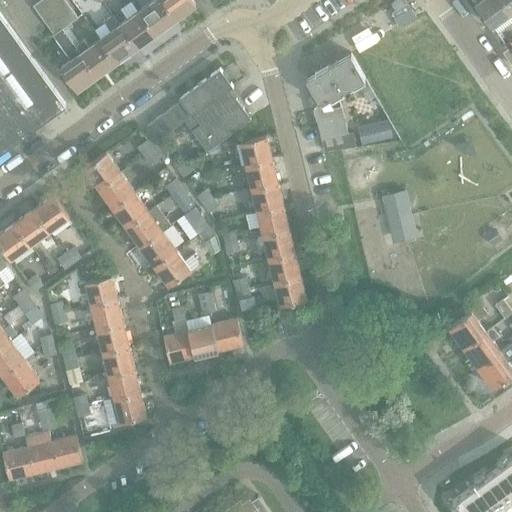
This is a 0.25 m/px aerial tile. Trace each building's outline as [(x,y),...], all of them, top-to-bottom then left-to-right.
[(39,0),(33,5),(40,15),(61,0),(39,0)] [(65,0),(61,0),(40,15),(47,25),(59,16),(66,26),(78,17),(65,0)] [(161,0),(152,0),(139,10),(156,32),(175,18),(172,14),(161,0)] [(161,0),(172,14),(175,18),(195,4),(192,0),(161,0)] [(511,10),(504,0),(479,0),(476,2),(493,25),(494,24),(506,41),(500,45),(511,61),(511,11),(511,10)] [(139,10),(119,24),(136,47),(156,32),(139,10)] [(0,151),(66,104),(0,13),(0,151)] [(110,31),(100,38),(116,61),(136,47),(119,24),(112,14),(103,21),(110,31)] [(59,16),(47,25),(53,34),(52,35),(70,59),(60,66),(77,90),(96,75),(88,64),(80,53),(75,45),(62,28),(66,26),(59,16)] [(83,39),(75,45),(80,53),(88,64),(96,75),(116,61),(100,38),(88,46),(83,39)] [(351,52),(307,77),(315,93),(311,95),(314,110),(318,127),(321,140),(324,151),(324,152),(333,151),(357,147),(353,132),(349,134),(339,96),(352,89),(355,93),(362,90),(368,101),(376,96),(351,52)] [(181,100),(147,125),(157,140),(185,120),(229,89),(233,86),(222,70),(220,68),(207,77),(202,80),(179,97),(181,100)] [(229,89),(185,120),(207,151),(237,129),(251,118),(250,117),(229,89)] [(359,124),(363,142),(395,134),(390,116),(359,124)] [(237,129),(207,151),(210,155),(222,151),(227,150),(242,150),(240,141),(237,129)] [(266,134),(240,141),(242,150),(246,164),(272,158),(266,134)] [(147,140),(138,147),(144,155),(153,149),(147,140)] [(153,149),(144,155),(149,163),(159,156),(153,149)] [(106,152),(84,167),(99,187),(121,172),(106,152)] [(272,158),(246,164),(246,165),(252,188),(277,181),(272,159),(272,158)] [(187,160),(177,167),(183,177),(194,169),(187,160)] [(121,172),(99,187),(113,207),(135,192),(121,172)] [(175,179),(166,186),(171,193),(181,187),(175,179)] [(277,181),(252,188),(252,189),(257,211),(283,205),(278,182),(277,181)] [(181,187),(171,193),(177,202),(186,195),(181,187)] [(207,188),(197,195),(202,202),(203,204),(213,196),(212,195),(207,188)] [(405,189),(382,194),(393,240),(416,235),(405,189)] [(135,192),(113,207),(127,226),(148,211),(135,192)] [(54,194),(34,208),(49,230),(69,215),(54,194)] [(213,196),(203,204),(209,212),(219,205),(213,196)] [(148,211),(127,226),(141,246),(163,231),(162,230),(171,224),(157,204),(148,211)] [(283,205),(257,211),(257,212),(263,234),(289,228),(283,206),(283,205)] [(34,208),(15,222),(30,244),(49,230),(34,208)] [(203,218),(193,225),(199,233),(209,226),(203,218)] [(15,222),(0,232),(0,244),(10,258),(30,244),(15,222)] [(209,226),(199,233),(205,241),(214,234),(209,226)] [(494,227),(484,234),(492,246),(502,239),(494,227)] [(289,228),(263,234),(263,235),(269,258),(294,251),(289,229),(289,228)] [(235,230),(223,233),(226,243),(238,240),(235,230)] [(163,231),(141,246),(155,265),(176,250),(163,231)] [(238,240),(226,243),(226,244),(228,253),(240,250),(238,241),(238,240)] [(73,248),(66,253),(72,262),(79,257),(73,248)] [(176,250),(155,265),(169,285),(190,269),(199,264),(192,255),(184,261),(176,250)] [(294,251),(269,258),(269,259),(274,281),(300,275),(295,252),(294,251)] [(66,253),(58,259),(64,268),(72,262),(66,253)] [(85,263),(73,272),(81,282),(93,274),(85,263)] [(85,281),(79,282),(81,293),(88,291),(91,304),(91,305),(117,298),(111,275),(85,281)] [(300,275),(274,281),(280,305),(306,299),(300,275)] [(35,276),(28,281),(34,290),(41,284),(35,276)] [(246,278),(234,280),(237,290),(248,288),(246,278)] [(22,288),(12,296),(18,305),(30,296),(23,287),(22,288)] [(248,288),(237,290),(239,299),(250,297),(248,288)] [(204,292),(198,293),(200,303),(214,300),(212,290),(204,292)] [(30,296),(18,305),(24,313),(35,304),(30,296)] [(117,298),(91,305),(97,328),(123,321),(117,299),(117,298)] [(511,309),(503,298),(495,304),(505,317),(511,312),(511,309)] [(214,300),(200,303),(202,313),(209,311),(216,310),(214,300)] [(62,302),(51,304),(53,314),(64,311),(62,302)] [(481,303),(449,326),(464,347),(486,331),(485,330),(478,320),(488,313),(481,303)] [(183,306),(171,309),(174,320),(172,320),(175,333),(188,330),(189,330),(186,318),(183,306)] [(64,311),(53,314),(54,315),(55,323),(66,320),(64,312),(64,311)] [(237,318),(212,324),(218,350),(243,344),(237,318)] [(29,319),(22,325),(25,329),(32,323),(29,319)] [(123,321),(97,328),(97,329),(103,351),(128,345),(123,322),(123,321)] [(0,325),(0,347),(10,340),(10,339),(17,334),(11,324),(3,330),(0,325)] [(189,330),(188,330),(194,356),(218,350),(212,324),(189,330)] [(486,331),(464,347),(478,367),(500,351),(493,340),(499,335),(492,325),(485,330),(486,331)] [(175,333),(163,336),(169,362),(194,356),(188,330),(175,333)] [(10,340),(0,347),(0,370),(3,375),(25,359),(24,358),(34,351),(20,332),(17,334),(10,339),(10,340)] [(51,333),(38,336),(41,346),(54,343),(51,333)] [(500,351),(478,367),(493,387),(511,373),(511,367),(506,359),(511,355),(511,342),(500,351)] [(54,343),(41,346),(43,356),(56,353),(54,343)] [(128,345),(103,351),(103,352),(108,374),(134,368),(129,346),(128,345)] [(74,349),(63,351),(65,360),(76,358),(74,349)] [(76,358),(65,360),(65,361),(67,370),(70,384),(82,381),(78,367),(76,358)] [(25,359),(3,375),(18,395),(39,379),(25,359)] [(134,368),(108,374),(109,375),(114,397),(140,391),(134,369),(134,368)] [(114,397),(103,400),(109,424),(120,421),(146,415),(140,391),(114,397)] [(85,395),(74,398),(76,407),(87,404),(85,395)] [(87,404),(76,407),(78,416),(89,414),(87,404)] [(44,410),(38,412),(40,421),(51,418),(49,409),(44,410)] [(51,418),(40,421),(42,430),(48,428),(54,427),(51,418)] [(20,422),(11,424),(14,436),(23,434),(20,422)] [(49,429),(25,435),(28,446),(27,446),(33,474),(58,468),(51,441),(52,440),(49,429)] [(52,440),(51,441),(58,468),(82,462),(76,435),(52,440)] [(27,446),(2,452),(8,480),(33,474),(27,446)] [(475,481),(453,497),(463,511),(511,511),(511,453),(476,480),(474,478),(473,479),(475,481)] [(270,511),(258,495),(251,500),(249,497),(242,502),(240,498),(220,511),(270,511)]
